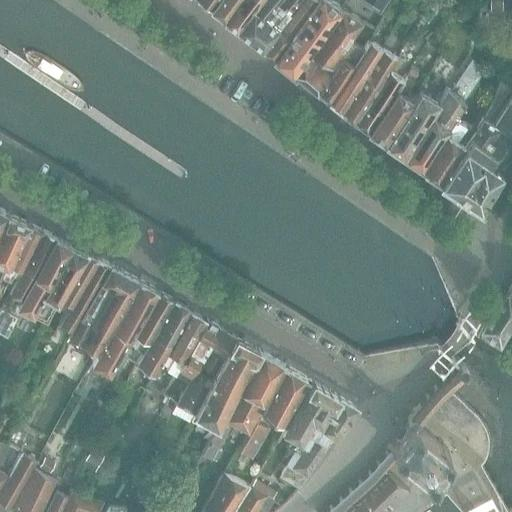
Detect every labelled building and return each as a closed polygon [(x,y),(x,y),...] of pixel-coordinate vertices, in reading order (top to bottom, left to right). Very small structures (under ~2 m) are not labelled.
[(236,0),(213,0),(209,6),(224,17),(236,0)] [(237,27),(256,0),(236,0),(224,17),(237,27)] [(261,45),(294,0),(256,0),(237,27),(261,45)] [(272,54),(312,0),(294,0),(261,45),(272,54)] [(292,70),(338,4),(332,0),(312,0),(272,54),(292,70)] [(363,0),(377,9),(382,0),(363,0)] [(316,89),(354,26),(360,18),(338,4),(292,70),(316,89)] [(354,26),(316,89),(330,99),(367,38),(368,35),(354,26)] [(340,108),(380,46),(367,38),(330,99),(334,102),(340,108)] [(353,119),(394,54),(380,46),(340,108),(353,119)] [(367,128),(402,76),(393,70),(401,59),(394,54),(353,119),(367,128)] [(421,165),(453,115),(465,95),(484,67),(470,58),(450,88),(445,85),(436,97),(418,86),(410,98),(384,140),(421,165)] [(384,140),(410,98),(401,92),(418,69),(410,64),(402,76),(367,128),(384,140)] [(471,126),(438,176),(479,203),(500,167),(511,142),(511,92),(510,93),(493,119),(493,121),(486,117),(509,84),(500,79),(471,126)] [(438,176),(471,126),(453,115),(421,165),(438,176)] [(0,273),(26,220),(6,211),(0,222),(0,273)] [(17,277),(42,228),(26,220),(0,273),(0,293),(1,291),(10,273),(17,277)] [(14,309),(55,235),(42,228),(17,277),(9,292),(15,295),(9,306),(14,309)] [(45,318),(54,303),(84,251),(55,235),(14,309),(11,312),(1,306),(0,308),(0,332),(6,336),(23,306),(45,318)] [(64,309),(96,257),(84,251),(54,303),(64,309)] [(70,326),(109,263),(96,257),(64,309),(57,319),(70,326)] [(96,349),(138,278),(109,263),(70,326),(66,333),(96,349)] [(107,370),(113,359),(154,288),(138,278),(96,349),(90,361),(97,365),(107,370)] [(511,279),(507,287),(509,288),(484,324),(503,337),(511,324),(511,279)] [(140,351),(171,297),(154,288),(113,359),(121,364),(127,355),(135,360),(140,351)] [(158,361),(188,307),(171,297),(140,351),(135,360),(152,371),(158,361)] [(174,373),(205,317),(188,307),(158,361),(166,366),(165,368),(174,373)] [(187,380),(194,368),(218,325),(205,317),(174,373),(187,380)] [(192,410),(234,334),(218,325),(194,368),(187,380),(169,410),(187,420),(192,410)] [(192,410),(216,424),(257,347),(234,334),(192,410)] [(248,429),(283,363),(257,347),(216,424),(200,452),(211,458),(229,426),(225,424),(228,418),(248,429)] [(330,511),(380,467),(389,457),(396,449),(427,473),(437,460),(446,448),(414,423),(417,420),(416,418),(420,413),(462,362),(456,357),(413,408),(405,418),(406,420),(398,431),(389,443),(390,444),(383,452),(369,469),(319,511),(330,511)] [(283,363),(248,429),(237,446),(250,454),(267,426),(265,425),(267,420),(262,417),(264,413),(280,422),(305,376),(283,363)] [(278,474),(297,485),(310,468),(331,439),(345,419),(354,406),(333,392),(310,378),(280,429),(297,438),(278,474)] [(81,465),(95,471),(105,450),(92,443),(81,465)] [(31,465),(33,466),(37,459),(21,450),(7,475),(0,487),(0,500),(9,506),(31,465)] [(38,511),(53,478),(33,466),(31,465),(9,506),(19,511),(38,511)] [(380,467),(330,511),(381,511),(407,487),(380,467)] [(231,511),(249,484),(222,469),(214,481),(198,511),(231,511)] [(249,484),(271,498),(276,490),(254,476),(249,484)] [(261,511),(272,498),(271,498),(249,484),(231,511),(252,511),(254,511),(255,511),(261,511)] [(60,511),(70,491),(69,491),(67,495),(54,490),(43,511),(60,511)] [(70,491),(60,511),(95,511),(101,500),(70,491)]
